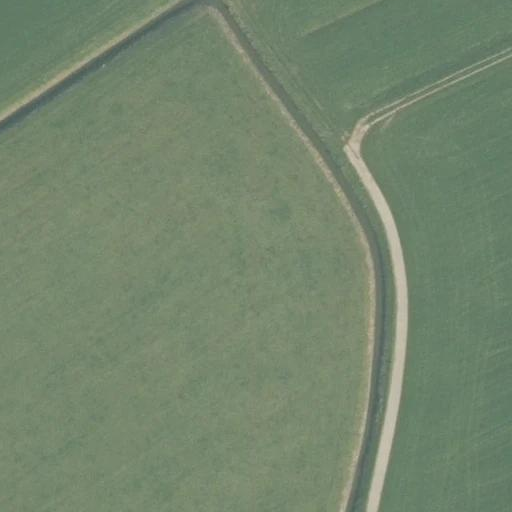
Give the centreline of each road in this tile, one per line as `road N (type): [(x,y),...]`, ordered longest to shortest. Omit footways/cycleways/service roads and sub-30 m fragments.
road 1 (track): [(369,511),(395,394),(397,295),(392,244),(347,144)]
road 2 (track): [(511,49),(362,121),(347,144),(240,0)]
